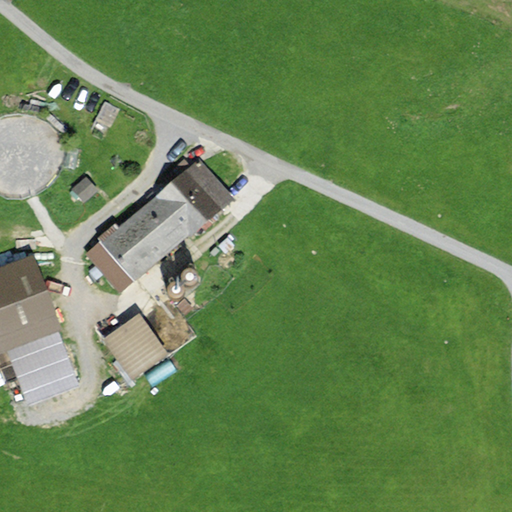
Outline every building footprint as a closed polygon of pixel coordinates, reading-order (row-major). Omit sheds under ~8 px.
[(99,247),(87,257),(120,296),(232,203),(198,162),(190,168),(185,162),(176,170),(182,178),(119,230),(115,226),(95,242),(99,247)] [(36,263),(0,277),(0,357),(63,334),(36,263)] [(186,292),(189,292),(192,292),(194,291),(196,289),(197,286),(198,283),(197,281),(196,279),(194,277),(191,276),(189,276),(186,276),(184,278),(182,280),(181,282),(181,285),(182,288),(184,290),(186,292)] [(171,304),(174,304),(177,304),(180,303),(182,301),(183,298),(183,295),(182,293),(181,291),(179,289),(177,288),(174,288),(172,288),(169,290),(168,292),(167,294),(166,297),(167,300),(169,302),(171,304)] [(143,319),(105,342),(132,386),(170,363),(143,319)]
